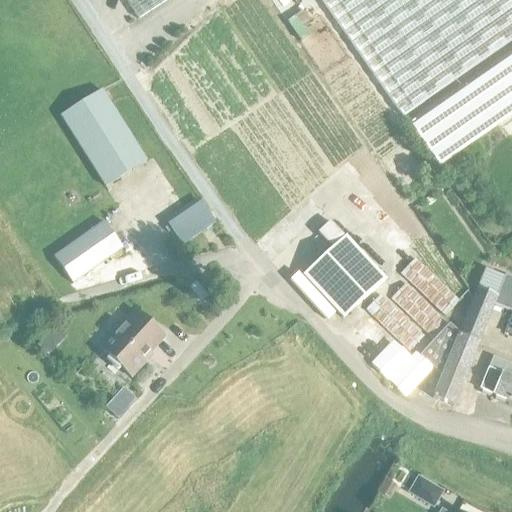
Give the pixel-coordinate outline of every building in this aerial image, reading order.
[(124,0),(137,19),(165,0),(320,0),(400,117),(511,39),(511,1),(511,0),(124,0)] [(511,116),(511,56),(410,127),(438,167),(511,116)] [(100,91),(59,118),(104,188),(145,161),(100,91)] [(67,156),(0,202),(0,207),(25,244),(95,196),(67,156)] [(166,225),(181,246),(214,223),(200,202),(166,225)] [(106,221),(53,256),(72,284),(124,248),(106,221)] [(384,280),(345,237),(302,277),(342,319),(384,280)] [(414,259),(399,275),(443,317),(458,301),(414,259)] [(211,281),(206,284),(212,293),(217,289),(211,281)] [(430,398),(451,407),(478,344),(497,297),(475,289),(458,334),(405,284),(390,300),(433,341),(419,356),(440,376),(438,380),(429,377),(422,394),(431,397),(430,398)] [(380,296),(365,311),(409,352),(424,337),(380,296)] [(511,336),(511,312),(511,313),(503,333),(511,336)] [(134,313),(99,350),(130,377),(145,361),(142,358),(163,338),(134,313)] [(390,342),(369,365),(404,399),(432,369),(414,352),(408,359),(390,342)] [(492,396),(511,403),(511,366),(492,358),(480,390),(493,395),(492,396)] [(410,493),(434,508),(443,492),(419,478),(410,493)]
